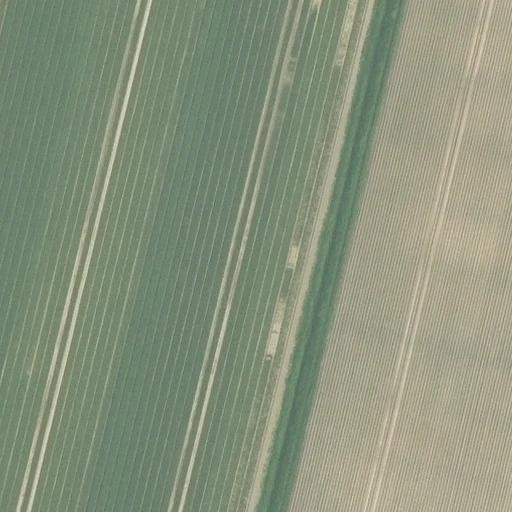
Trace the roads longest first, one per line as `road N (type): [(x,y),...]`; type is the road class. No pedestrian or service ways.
road 1 (track): [(375,0),(254,511)]
road 2 (track): [(282,511),(402,0)]
